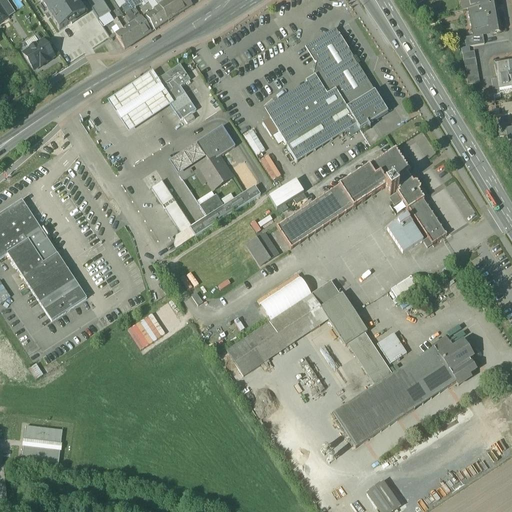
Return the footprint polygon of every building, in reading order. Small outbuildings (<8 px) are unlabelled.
[(85,15),(75,0),(38,0),(59,32),(85,15)] [(110,14),(101,0),(87,0),(86,1),(99,21),(110,14)] [(129,0),(124,0),(128,5),(122,8),(128,17),(127,17),(130,23),(129,24),(130,27),(142,19),(135,9),(134,7),(129,0)] [(157,6),(152,0),(146,0),(150,5),(154,11),(158,8),(157,6)] [(172,0),(159,9),(168,23),(192,7),(191,5),(192,4),(189,0),(188,1),(187,0),(172,0)] [(464,0),(465,2),(462,3),(463,12),(469,11),(491,7),(490,0),(464,0)] [(158,8),(154,11),(150,5),(141,11),(154,32),(168,23),(159,9),(158,8)] [(491,7),(469,11),(474,38),(474,39),(483,37),(501,34),(496,6),(491,7)] [(130,27),(127,29),(120,19),(113,23),(120,33),(116,36),(125,51),(140,41),(130,27)] [(142,19),(130,27),(140,41),(151,34),(142,19)] [(373,94),(335,33),(307,50),(317,65),(314,76),(315,78),(306,84),(312,94),(270,120),(286,147),(295,142),(346,110),(346,111),(373,94)] [(483,37),(474,39),(474,38),(465,39),(466,49),(485,45),(483,37)] [(43,42),(24,55),(34,71),(41,67),(41,68),(48,63),(54,59),(43,42)] [(474,53),(463,55),(464,62),(476,60),(474,53)] [(508,64),(495,66),(497,80),(498,89),(499,89),(511,86),(508,64)] [(191,65),(184,69),(188,76),(195,72),(191,65)] [(180,67),(157,83),(156,85),(164,98),(180,88),(180,89),(190,82),(180,67)] [(170,107),(156,85),(151,78),(150,78),(110,105),(122,122),(130,134),(164,111),(170,107)] [(497,80),(491,81),(494,97),(500,96),(499,89),(498,89),(497,80)] [(180,89),(180,88),(164,98),(180,123),(196,113),(189,102),(180,89)] [(373,94),(346,111),(357,127),(360,132),(368,127),(370,130),(371,130),(369,126),(388,115),(375,93),(373,94)] [(508,105),(501,106),(503,117),(510,115),(508,105)] [(346,111),(346,110),(295,142),(286,147),(296,164),(357,127),(346,111)] [(192,116),(184,121),(187,126),(195,121),(192,116)] [(222,129),(197,145),(206,159),(210,165),(218,159),(218,160),(235,149),(222,129)] [(243,137),(257,157),(265,151),(252,131),(243,137)] [(197,145),(169,163),(178,177),(206,159),(197,145)] [(339,187),(276,228),(291,251),(354,210),(385,189),(390,197),(398,192),(399,193),(397,195),(408,211),(409,211),(432,246),(441,240),(447,237),(423,201),(424,200),(419,192),(420,191),(421,189),(417,183),(415,183),(413,184),(407,174),(410,173),(395,150),(339,187)] [(259,161),(272,183),(281,177),(268,155),(259,161)] [(210,165),(200,171),(214,191),(231,180),(218,160),(218,159),(210,165)] [(296,182),(269,199),(277,211),(303,195),(296,182)] [(172,248),(174,252),(260,198),(257,193),(255,189),(223,209),(216,198),(199,209),(206,219),(191,228),(162,184),(150,192),(180,235),(175,239),(172,248)] [(198,206),(215,199),(213,194),(196,202),(198,206)] [(22,202),(0,216),(0,261),(8,256),(52,324),(86,301),(22,202)] [(264,237),(247,248),(260,268),(277,257),(264,237)] [(411,278),(396,288),(402,298),(417,288),(411,278)] [(331,283),(311,296),(312,297),(320,310),(340,297),(331,283)] [(396,288),(391,291),(397,301),(402,298),(396,288)] [(296,292),(286,298),(289,303),(299,297),(296,292)] [(355,315),(342,296),(340,297),(320,310),(327,320),(345,348),(348,347),(365,335),(367,334),(355,315)] [(320,310),(312,297),(303,302),(319,326),(327,320),(320,310)] [(303,302),(269,325),(286,351),(320,328),(319,326),(303,302)] [(128,329),(138,351),(161,340),(150,318),(128,329)] [(269,325),(244,342),(260,367),(286,351),(269,325)] [(365,335),(348,347),(375,388),(392,377),(365,335)] [(388,365),(405,357),(395,336),(378,344),(388,365)] [(224,337),(209,347),(215,357),(230,347),(224,337)] [(463,343),(453,349),(446,339),(432,348),(434,350),(456,384),(458,388),(467,382),(465,379),(476,371),(471,364),(469,361),(473,358),(463,343)] [(244,342),(227,353),(243,378),(260,367),(244,342)] [(375,388),(333,416),(355,450),(456,384),(434,350),(392,377),(375,388)] [(62,433),(26,428),(22,462),(58,466),(62,433)] [(382,482),(365,496),(377,511),(395,511),(401,507),(382,482)]
